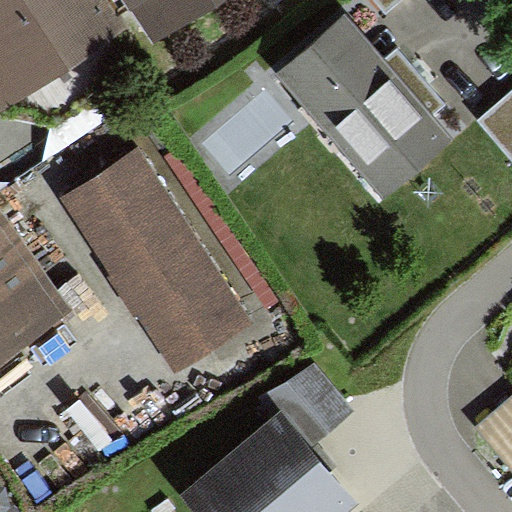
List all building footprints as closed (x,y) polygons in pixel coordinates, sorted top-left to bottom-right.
[(98,0),(0,0),(0,104),(117,27),(98,0)] [(214,0),(126,0),(154,41),(214,0)] [(370,0),(388,21),(412,0),(370,0)] [(336,21),(270,79),(373,196),(439,137),(336,21)] [(511,85),(478,113),(511,153),(511,85)] [(145,145),(65,196),(179,373),(259,321),(145,145)] [(0,355),(74,306),(0,196),(0,355)] [(351,511),(359,506),(312,449),(356,413),(316,364),(275,398),(284,409),(180,495),(194,511),(351,511)] [(511,393),(478,422),(511,462),(511,393)]
